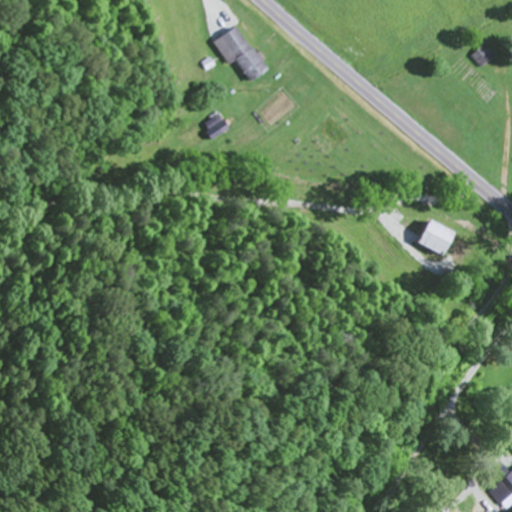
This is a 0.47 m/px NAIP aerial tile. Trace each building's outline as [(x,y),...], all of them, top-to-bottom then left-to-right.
[(212,45),(227,67),(234,62),(249,84),(266,73),(236,28),(212,45)] [(480,70),(493,57),(482,46),(469,59),(480,70)] [(328,160),(356,132),(335,112),(308,140),(328,160)] [(455,237),(430,222),(416,244),(440,259),(455,237)] [(511,459),(505,450),(489,462),(496,471),(511,459)] [(511,473),(499,481),(508,497),(511,494),(511,473)]
